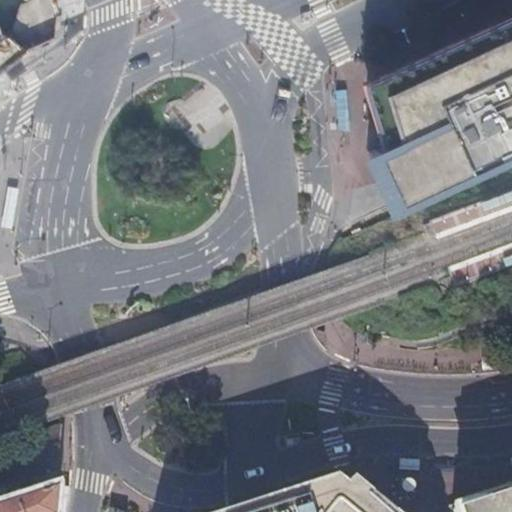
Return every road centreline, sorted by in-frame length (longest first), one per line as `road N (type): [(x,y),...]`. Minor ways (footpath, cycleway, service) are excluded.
road 1 (primary): [(256,475),(386,434),(511,437)]
road 2 (primary): [(65,285),(196,260),(236,230),(274,182)]
road 3 (primary): [(511,387),(362,388),(275,378)]
road 4 (primary): [(92,79),(55,226),(65,285)]
road 5 (primary): [(275,378),(288,294),(274,182)]
road 6 (primary): [(275,378),(187,387),(98,442)]
road 7 (primary): [(263,106),(302,61),(409,0)]
road 8 (primary): [(98,442),(162,484),(193,489),(256,475)]
road 9 (primary): [(65,285),(98,442)]
road 10 (primary): [(208,30),(92,79)]
